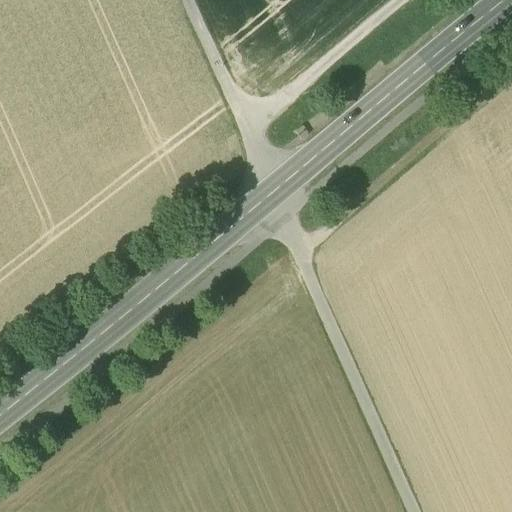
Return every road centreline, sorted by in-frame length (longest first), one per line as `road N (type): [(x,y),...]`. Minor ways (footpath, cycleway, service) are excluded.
road 1 (secondary): [(503,0),(0,415)]
road 2 (track): [(412,511),(187,0)]
road 3 (track): [(300,262),(511,80)]
road 4 (track): [(244,124),(398,0)]
